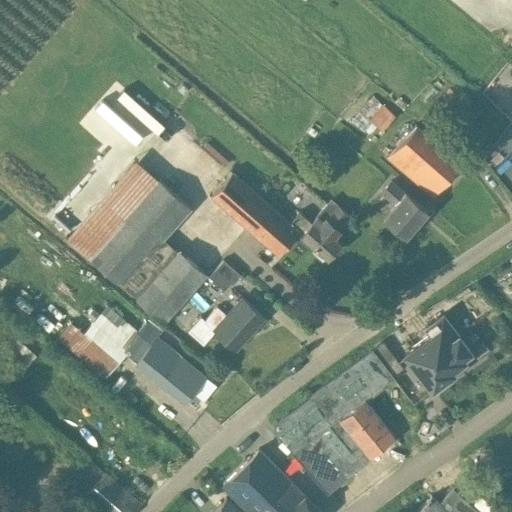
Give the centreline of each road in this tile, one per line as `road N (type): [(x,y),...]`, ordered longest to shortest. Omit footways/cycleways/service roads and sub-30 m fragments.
road 1 (residential): [(149,511),(334,348),(511,228)]
road 2 (tertiary): [(363,511),(511,400)]
